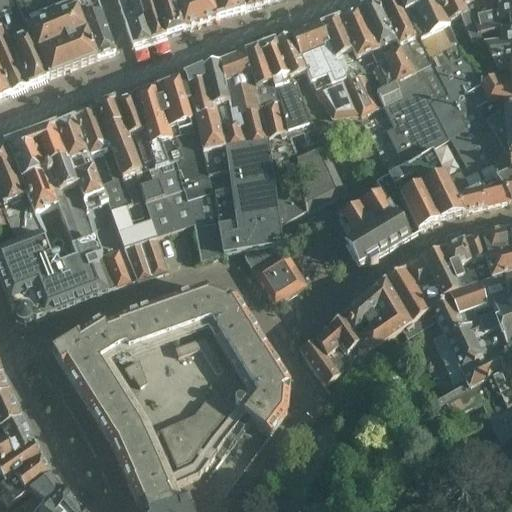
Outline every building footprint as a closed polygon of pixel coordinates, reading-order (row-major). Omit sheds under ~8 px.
[(13,0),(0,0),(0,23),(28,89),(46,82),(47,82),(48,82),(15,4),(16,4),(13,0)] [(25,0),(16,4),(15,4),(48,82),(62,77),(63,77),(71,74),(71,73),(95,63),(96,63),(75,9),(95,1),(94,0),(25,0)] [(153,0),(129,0),(117,3),(125,27),(124,27),(132,48),(136,51),(149,46),(149,42),(152,41),(155,44),(166,41),(153,0)] [(153,0),(166,41),(166,40),(183,34),(171,0),(153,0)] [(171,0),(183,34),(217,23),(209,0),(171,0)] [(209,0),(217,23),(246,15),(241,0),(209,0)] [(241,0),(246,15),(246,14),(266,9),(266,10),(263,0),(241,0)] [(263,0),(266,10),(297,0),(263,0)] [(395,0),(378,6),(417,85),(420,84),(427,99),(425,100),(430,109),(449,101),(439,82),(395,0)] [(415,0),(395,0),(439,82),(455,74),(415,0)] [(433,0),(415,0),(455,74),(468,67),(448,27),(433,0)] [(433,0),(448,27),(459,21),(471,48),(480,44),(479,41),(480,40),(480,39),(459,0),(433,0)] [(495,0),(459,0),(480,39),(499,36),(495,0)] [(511,0),(495,0),(499,36),(480,39),(480,40),(481,42),(491,64),(511,61),(511,0)] [(115,57),(95,1),(75,9),(96,63),(108,60),(115,57)] [(378,6),(359,14),(385,69),(395,87),(393,88),(427,157),(433,153),(433,154),(447,145),(430,109),(425,100),(427,99),(420,84),(417,85),(378,6)] [(359,14),(337,23),(357,64),(358,63),(360,67),(358,74),(361,79),(385,69),(359,14)] [(0,78),(8,99),(9,98),(9,97),(26,90),(27,91),(28,90),(28,89),(0,23),(0,78)] [(337,23),(319,31),(344,82),(350,79),(355,89),(364,84),(362,81),(361,79),(358,74),(360,67),(358,63),(357,64),(337,23)] [(290,42),(289,42),(293,51),(292,51),(293,52),(297,60),(297,61),(301,69),(301,71),(302,71),(304,75),(304,77),(304,78),(305,78),(310,89),(311,89),(315,96),(332,123),(359,121),(361,120),(344,82),(319,31),(290,42)] [(284,44),(274,48),(287,81),(291,83),(293,82),(294,82),(293,79),(299,76),(304,75),(302,71),(301,71),(301,69),(297,61),(297,60),(293,52),(292,51),(293,51),(289,42),(284,44)] [(274,48),(259,54),(279,108),(287,138),(292,152),(294,156),(295,160),(295,159),(288,138),(305,134),(312,151),(322,148),(314,133),(313,133),(293,82),(291,83),(287,81),(274,48)] [(151,187),(140,190),(138,190),(144,207),(145,207),(146,208),(148,215),(150,223),(150,224),(155,241),(155,242),(193,229),(200,266),(222,259),(243,256),(279,250),(281,249),(279,232),(274,192),(270,163),(286,160),(286,161),(295,160),(294,156),(292,152),(287,138),(279,108),(259,54),(226,66),(200,75),(200,76),(184,82),(184,83),(190,106),(183,108),(188,124),(193,123),(200,151),(201,155),(200,155),(207,181),(211,197),(186,205),(175,166),(154,174),(148,176),(151,187)] [(497,77),(480,87),(482,90),(480,92),(487,105),(511,101),(511,61),(491,64),(493,70),(497,77)] [(449,101),(430,109),(447,145),(469,133),(482,125),(475,111),(487,105),(480,92),(482,90),(480,87),(476,79),(470,66),(468,67),(455,74),(439,82),(449,101)] [(385,69),(361,79),(362,81),(373,76),(382,94),(376,97),(383,112),(384,112),(394,132),(387,136),(401,164),(424,153),(426,158),(427,157),(393,88),(395,87),(385,69)] [(493,70),(476,79),(480,87),(497,77),(493,70)] [(0,102),(8,99),(0,78),(0,102)] [(350,79),(344,82),(361,120),(377,112),(364,84),(355,89),(350,79)] [(184,83),(155,93),(168,144),(170,144),(175,166),(186,205),(211,197),(207,181),(200,155),(201,155),(200,151),(196,152),(189,128),(184,130),(178,109),(183,108),(190,106),(184,83)] [(155,93),(132,102),(149,151),(147,151),(154,174),(175,166),(170,144),(168,144),(155,93)] [(115,107),(114,108),(127,142),(128,141),(139,175),(139,176),(135,177),(136,184),(138,190),(140,190),(151,187),(148,176),(154,174),(147,151),(149,151),(132,102),(126,104),(116,108),(115,107)] [(95,115),(95,116),(121,183),(131,208),(132,207),(122,182),(135,177),(139,176),(139,175),(128,141),(127,142),(114,108),(95,115)] [(469,133),(447,145),(465,177),(487,166),(502,158),(511,156),(511,112),(504,114),(501,114),(482,125),(469,133)] [(95,116),(74,125),(88,163),(101,158),(112,185),(98,190),(101,198),(105,207),(109,215),(122,211),(125,210),(131,208),(121,183),(95,116)] [(74,125),(53,133),(77,191),(82,205),(85,215),(100,209),(105,207),(101,198),(98,190),(88,163),(74,125)] [(53,133),(4,151),(27,200),(35,218),(56,209),(52,198),(57,196),(58,198),(77,191),(53,133)] [(27,200),(4,151),(0,153),(0,209),(15,246),(42,234),(35,218),(27,200)] [(433,153),(427,157),(426,158),(389,181),(391,185),(390,186),(415,237),(438,226),(437,224),(460,217),(461,219),(511,206),(494,183),(474,193),(455,200),(448,183),(446,184),(432,154),(433,154),(433,153)] [(297,165),(301,188),(306,217),(346,201),(325,155),(297,165)] [(460,177),(448,183),(455,200),(474,193),(494,183),(511,206),(511,156),(502,158),(487,166),(465,177),(461,179),(460,177)] [(379,193),(381,196),(408,242),(411,239),(415,237),(390,186),(384,190),(379,193)] [(301,188),(274,192),(279,232),(306,217),(301,188)] [(0,285),(10,312),(11,312),(14,314),(14,315),(14,316),(14,317),(14,318),(14,319),(14,320),(14,321),(15,322),(15,323),(16,324),(17,325),(17,326),(18,326),(19,326),(19,327),(20,327),(21,327),(22,327),(22,328),(23,328),(24,328),(25,328),(25,327),(26,327),(27,327),(28,327),(28,326),(29,326),(30,325),(31,325),(31,324),(32,323),(32,322),(33,322),(34,322),(34,323),(35,323),(36,323),(37,323),(37,322),(38,322),(42,321),(115,293),(102,260),(89,228),(85,215),(82,205),(77,191),(58,198),(57,196),(52,198),(56,209),(35,218),(42,234),(15,246),(2,251),(1,252),(0,252),(0,285)] [(359,271),(365,267),(365,268),(366,269),(367,270),(368,270),(369,270),(370,270),(371,269),(375,267),(376,266),(376,265),(377,265),(377,264),(377,263),(377,262),(377,261),(376,260),(408,242),(381,196),(337,222),(351,245),(345,248),(359,271)] [(122,211),(109,215),(123,252),(139,247),(155,242),(155,241),(150,224),(150,223),(132,229),(125,210),(122,211)] [(511,232),(503,234),(506,254),(511,252),(511,232)] [(486,237),(479,239),(486,256),(487,261),(506,254),(503,234),(494,235),(486,237)] [(479,239),(463,245),(470,262),(486,256),(479,239)] [(165,277),(155,242),(139,247),(150,282),(165,277)] [(463,245),(442,254),(460,296),(481,287),(470,262),(463,245)] [(150,282),(139,247),(123,252),(121,253),(135,287),(150,282)] [(279,250),(243,256),(244,263),(252,276),(251,277),(272,310),(306,289),(285,255),(283,256),(279,250)] [(486,256),(470,262),(481,287),(511,278),(511,252),(506,254),(487,261),(486,256)] [(131,286),(118,253),(102,260),(115,293),(131,286)] [(442,254),(423,262),(442,304),(449,299),(460,296),(442,254)] [(423,262),(404,271),(416,293),(417,293),(429,313),(442,304),(423,262)] [(404,271),(384,285),(410,328),(430,314),(429,313),(417,293),(416,293),(404,271)] [(460,296),(449,299),(457,321),(492,310),(511,302),(511,278),(481,287),(460,296)] [(384,285),(361,305),(390,344),(410,328),(384,285)] [(261,344),(257,337),(234,302),(205,293),(101,329),(100,325),(51,355),(79,399),(83,397),(87,398),(119,451),(124,462),(130,474),(143,505),(149,502),(149,503),(198,481),(220,452),(226,456),(250,426),(260,433),(269,441),(287,418),(289,388),(261,344)] [(410,328),(390,344),(402,336),(406,344),(436,327),(442,339),(432,344),(448,379),(459,375),(465,388),(435,405),(439,411),(439,410),(445,407),(476,390),(476,387),(504,375),(499,362),(506,360),(504,355),(510,353),(508,349),(511,347),(511,302),(492,310),(457,321),(449,299),(442,304),(429,313),(430,314),(410,328)] [(361,305),(342,320),(342,321),(369,358),(390,344),(361,305)] [(342,321),(328,333),(328,334),(353,370),(354,369),(362,363),(369,358),(342,321)] [(328,334),(314,346),(326,362),(327,362),(338,379),(353,370),(328,334)] [(314,345),(298,355),(325,392),(338,379),(327,362),(326,362),(314,346),(314,345)] [(499,362),(504,375),(505,377),(511,373),(511,347),(508,349),(510,353),(504,355),(506,360),(499,362)] [(445,407),(439,410),(443,408),(452,423),(480,408),(487,422),(506,413),(506,414),(511,410),(511,373),(505,377),(504,375),(476,387),(476,390),(445,407)] [(0,443),(3,442),(0,434),(0,429),(19,420),(7,395),(0,397),(0,443)] [(511,410),(506,414),(506,413),(487,422),(497,441),(501,449),(511,443),(511,410)] [(0,467),(33,447),(19,420),(0,429),(0,434),(3,442),(0,443),(0,467)] [(33,447),(0,467),(0,488),(40,460),(33,447)] [(40,460),(0,488),(0,502),(7,511),(27,496),(49,479),(40,460)] [(77,511),(54,485),(47,490),(18,511),(77,511)]
